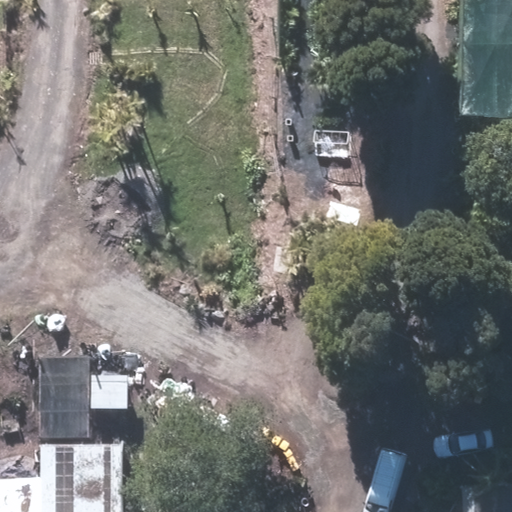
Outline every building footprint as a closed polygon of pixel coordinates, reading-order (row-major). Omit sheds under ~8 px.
[(511,0),(458,0),(456,124),(511,125),(511,0)] [(511,211),(449,211),(447,246),(511,247),(511,211)] [(96,411),(136,411),(137,377),(97,375),(96,411)] [(137,511),(137,444),(55,445),(55,511),(137,511)] [(511,511),(511,488),(477,491),(477,511),(511,511)]
